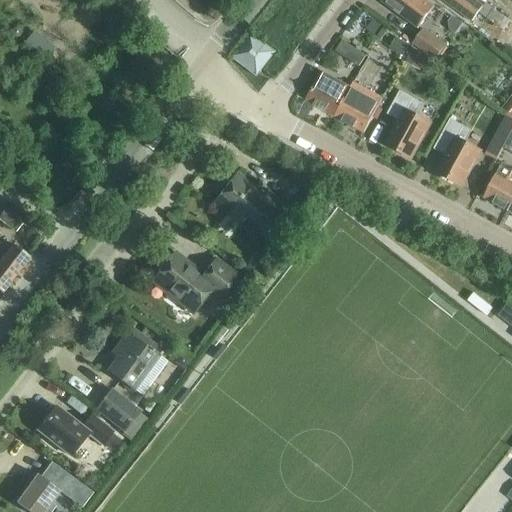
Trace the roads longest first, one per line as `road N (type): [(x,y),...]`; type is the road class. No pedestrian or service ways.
road 1 (residential): [(0,413),(235,98)]
road 2 (residential): [(0,322),(197,69)]
road 3 (residential): [(511,251),(267,116)]
road 4 (residential): [(267,116),(356,0)]
